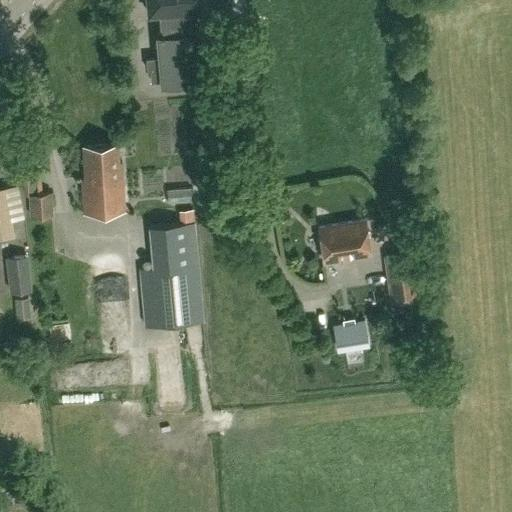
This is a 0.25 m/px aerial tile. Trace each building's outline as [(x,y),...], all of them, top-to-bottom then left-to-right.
[(202,32),(205,32),(204,8),(205,8),(204,0),(146,0),(147,13),(160,12),(162,35),(156,35),(157,57),(146,57),(147,70),(150,69),(151,80),(159,79),(160,84),(197,81),(197,77),(205,76),(202,32)] [(121,160),(118,160),(117,144),(82,146),(84,178),(81,178),(83,211),(124,209),(121,160)] [(45,174),(29,175),(30,189),(46,188),(45,174)] [(0,237),(13,235),(11,220),(4,186),(0,187),(0,237)] [(30,215),(52,213),(51,192),(29,193),(30,215)] [(153,266),(139,268),(144,325),(202,319),(193,221),(192,208),(178,209),(179,222),(166,223),(170,265),(153,266)] [(323,260),(369,252),(364,218),(318,226),(323,260)] [(413,251),(384,255),(390,301),(419,296),(413,251)] [(10,290),(30,288),(26,255),(6,257),(10,290)] [(16,318),(30,316),(28,296),(14,298),(16,318)] [(104,299),(104,311),(132,312),(132,300),(104,299)] [(332,323),(335,342),(367,337),(364,318),(354,320),(354,317),(342,319),(342,321),(332,323)] [(54,327),(57,342),(76,339),(74,324),(54,327)] [(165,373),(168,408),(185,407),(183,372),(165,373)]
